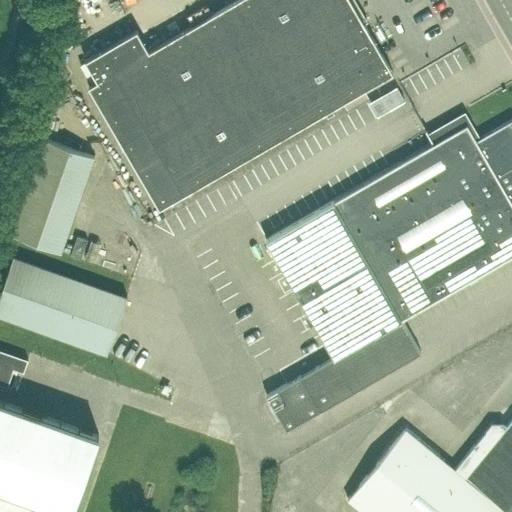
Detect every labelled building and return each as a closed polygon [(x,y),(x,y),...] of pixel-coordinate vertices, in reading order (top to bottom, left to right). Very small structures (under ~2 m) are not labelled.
[(392,71),(350,0),(232,0),(144,52),(131,29),(83,57),(96,79),(87,84),(158,207),(392,71)] [(511,126),(509,120),(475,140),(466,123),(451,132),(265,239),(321,337),(332,356),(266,394),(285,428),(420,351),(401,318),(473,276),(511,253),(511,126)] [(92,154),(43,137),(10,233),(59,250),(92,154)] [(126,295),(12,255),(0,289),(0,314),(106,352),(126,295)] [(27,358),(0,348),(0,386),(5,388),(12,367),(22,371),(27,358)] [(52,362),(50,370),(68,375),(71,367),(52,362)] [(98,433),(0,398),(0,508),(10,511),(23,511),(30,495),(70,510),(98,433)] [(511,511),(511,417),(505,426),(502,421),(490,422),(454,465),(406,426),(347,498),(364,511),(511,511)]
